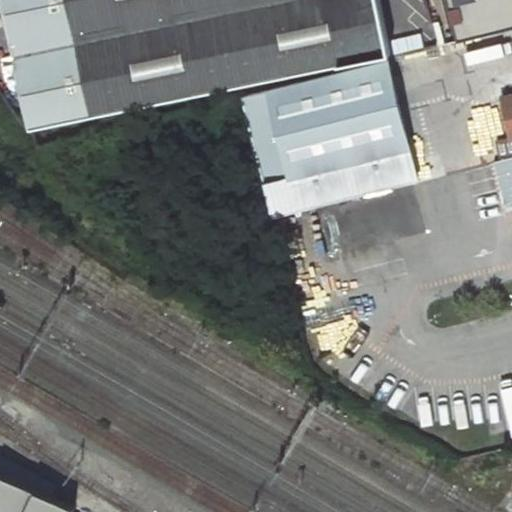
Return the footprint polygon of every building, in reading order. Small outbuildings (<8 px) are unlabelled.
[(7,0),(34,128),(93,116),(68,0),(7,0)] [(68,0),(93,116),(239,86),(389,55),(377,0),(68,0)] [(436,0),(448,43),(511,25),(511,20),(506,0),(436,0)] [(384,59),(242,96),(240,96),(277,220),(417,183),(384,59)] [(511,96),(497,100),(507,141),(511,139),(511,96)] [(492,145),(496,162),(511,158),(507,141),(492,145)] [(476,167),(496,162),(492,145),(472,150),(476,167)] [(0,511),(55,511),(0,485),(0,511)]
